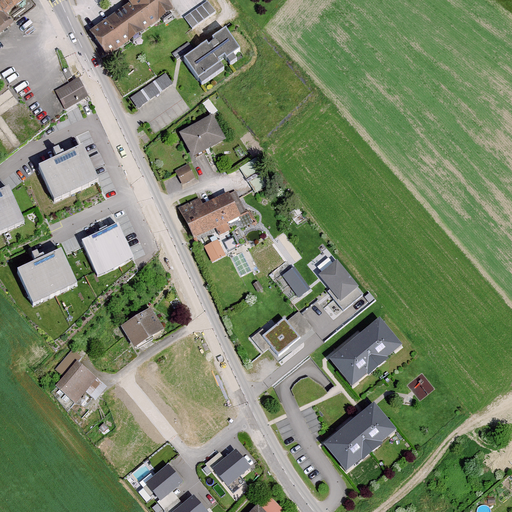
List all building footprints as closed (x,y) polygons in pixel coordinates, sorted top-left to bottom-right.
[(21,2),(19,0),(0,0),(0,28),(6,24),(0,18),(21,2)] [(120,0),(128,9),(144,33),(172,13),(162,0),(120,0)] [(215,13),(207,2),(185,17),(192,28),(215,13)] [(144,33),(128,9),(87,37),(104,60),(144,33)] [(253,56),(237,34),(222,45),(224,48),(220,51),(218,47),(193,66),(209,88),(234,70),(231,66),(236,63),(238,66),(253,56)] [(195,49),(188,42),(176,52),(183,60),(195,49)] [(172,84),(165,74),(131,97),(138,108),(172,84)] [(77,79),(55,91),(65,109),(87,97),(77,79)] [(211,118),(178,135),(191,160),(224,142),(211,118)] [(56,159),(67,155),(65,147),(54,150),(56,159)] [(83,149),(38,169),(54,203),(98,183),(83,149)] [(187,166),(174,173),(182,187),(195,179),(187,166)] [(8,190),(0,194),(0,234),(24,224),(8,190)] [(202,206),(215,231),(218,238),(230,233),(226,225),(238,219),(226,195),(202,206)] [(215,231),(202,206),(180,217),(193,242),(215,231)] [(135,258),(119,225),(83,241),(99,275),(135,258)] [(217,242),(204,249),(211,264),(225,257),(217,242)] [(43,251),(33,255),(36,262),(46,259),(43,251)] [(78,287),(62,252),(17,272),(33,307),(78,287)] [(356,286),(336,261),(319,275),(339,300),(356,286)] [(295,269),(282,278),(298,301),(311,292),(295,269)] [(374,299),(369,293),(364,297),(369,303),(374,299)] [(149,309),(119,327),(131,348),(161,330),(149,309)] [(312,328),(298,311),(286,321),(283,317),(264,332),(261,328),(250,337),(263,353),(270,347),(277,356),(312,328)] [(400,344),(380,320),(362,334),(360,336),(332,358),(352,383),(400,344)] [(75,361),(53,387),(73,405),(95,379),(75,361)] [(375,405),(325,446),(344,470),(394,430),(375,405)] [(251,470),(236,451),(225,460),(212,470),(213,472),(227,489),(251,470)] [(225,460),(219,453),(205,465),(211,473),(213,472),(212,470),(225,460)] [(183,484),(168,466),(145,485),(159,501),(161,503),(173,493),(183,484)] [(174,511),(183,505),(173,493),(161,503),(159,501),(157,503),(163,511),(174,511)] [(205,511),(193,497),(183,505),(174,511),(205,511)]
